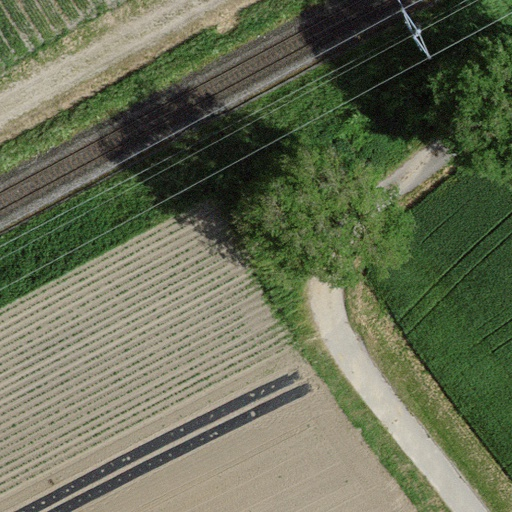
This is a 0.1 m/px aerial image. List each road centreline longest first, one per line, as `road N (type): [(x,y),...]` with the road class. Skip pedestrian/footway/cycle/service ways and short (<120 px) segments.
road 1 (track): [(469,511),(341,346),(329,284),(335,253),(357,223),(511,87)]
road 2 (track): [(0,99),(186,0)]
